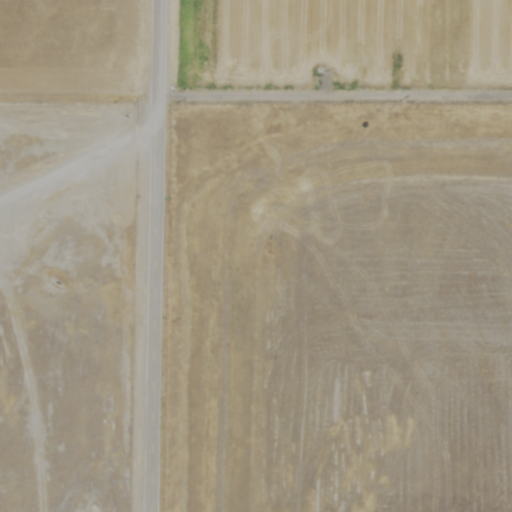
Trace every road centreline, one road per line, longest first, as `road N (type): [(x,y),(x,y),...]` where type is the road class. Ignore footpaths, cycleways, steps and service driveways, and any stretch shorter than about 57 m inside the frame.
road 1 (tertiary): [(153,511),(164,0)]
road 2 (track): [(0,179),(82,143),(162,153)]
road 3 (track): [(0,310),(160,319)]
